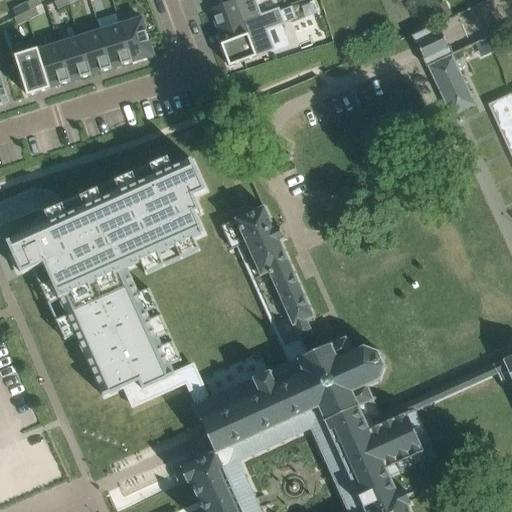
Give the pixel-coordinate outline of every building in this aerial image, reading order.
[(38,0),(32,0),(27,3),(30,10),(35,8),(41,5),(38,0)] [(66,0),(59,0),(54,2),(58,10),(68,4),(66,0)] [(219,0),(222,6),(211,11),(219,33),(230,28),(230,27),(261,16),(261,15),(255,0),(219,0)] [(27,3),(12,10),(16,17),(25,13),(30,10),(27,3)] [(235,40),(221,45),(230,67),(274,50),(267,31),(285,24),(284,23),(296,19),(292,7),(280,11),(279,8),(261,15),(261,16),(230,27),(230,28),(235,40)] [(30,10),(25,13),(28,21),(39,15),(35,8),(30,10)] [(16,17),(14,19),(17,26),(28,21),(25,13),(16,17)] [(142,18),(121,25),(133,62),(154,56),(142,18)] [(121,25),(100,31),(112,69),(133,62),(121,25)] [(100,31),(80,38),(92,75),(112,69),(100,31)] [(424,41),(416,45),(419,52),(423,59),(449,47),(446,39),(442,32),(432,37),(424,41)] [(80,38),(59,44),(71,82),(92,75),(80,38)] [(59,44),(38,51),(50,88),(71,82),(59,44)] [(453,55),(449,47),(423,59),(426,67),(428,67),(450,115),(451,117),(453,116),(475,105),(452,55),(453,55)] [(38,50),(15,57),(28,96),(51,89),(50,88),(38,51),(38,50)] [(0,106),(6,105),(5,104),(8,103),(7,100),(8,100),(0,75),(0,106)] [(500,126),(511,120),(511,93),(488,105),(489,107),(494,105),(497,110),(494,111),(499,122),(500,126)] [(511,147),(511,120),(500,126),(501,128),(504,127),(507,132),(504,133),(509,143),(508,144),(510,148),(511,147)] [(127,270),(140,264),(146,275),(200,251),(195,239),(205,235),(195,214),(201,211),(194,197),(207,192),(193,160),(174,169),(168,157),(45,213),(44,213),(49,224),(8,243),(22,275),(33,270),(65,340),(76,335),(104,398),(126,388),(123,383),(145,373),(149,382),(172,372),(170,366),(181,361),(149,289),(138,294),(127,270)] [(383,363),(384,362),(385,360),(384,357),(381,357),(380,357),(379,354),(381,352),(379,350),(377,353),(365,348),(365,345),(363,345),(363,348),(352,353),(347,341),(349,340),(348,337),(346,338),(345,336),(342,337),(343,339),(331,345),(330,343),(328,344),(329,346),(308,356),(301,340),(313,335),(307,321),(314,318),(280,241),(284,239),(278,226),(274,228),(264,207),(235,220),(221,227),(232,249),(237,247),(289,364),(270,373),(262,355),(206,381),(196,360),(172,372),(149,382),(145,373),(123,383),(126,388),(133,406),(187,382),(196,403),(193,404),(194,407),(202,423),(205,431),(202,432),(201,431),(199,431),(201,435),(205,446),(207,450),(209,449),(208,447),(211,446),(215,453),(213,454),(180,468),(182,471),(175,474),(175,473),(173,474),(179,487),(181,486),(180,485),(187,483),(188,485),(191,483),(203,511),(410,511),(408,506),(412,505),(404,489),(397,492),(390,477),(434,456),(413,411),(496,374),(500,382),(510,377),(511,380),(511,356),(403,406),(402,403),(399,404),(401,407),(390,411),(389,409),(387,410),(388,412),(380,416),(374,401),(376,400),(375,397),(373,399),(367,387),(378,382),(380,384),(381,382),(379,380),(384,369),(387,368),(387,366),(384,366),(383,363)]
